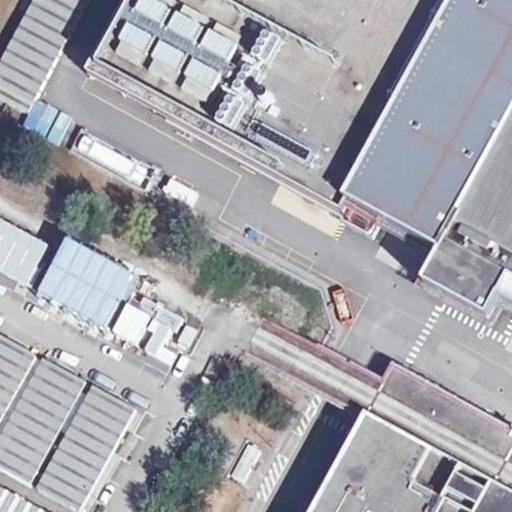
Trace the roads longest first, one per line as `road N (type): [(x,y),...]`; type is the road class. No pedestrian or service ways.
road 1 (unknown): [(280,229),(98,104),(80,83),(75,55),(103,0)]
road 2 (unknown): [(262,511),(366,288)]
road 3 (unknown): [(280,229),(166,414)]
road 4 (unknown): [(166,414),(165,387),(143,366),(0,295)]
road 5 (unknown): [(366,288),(511,370)]
